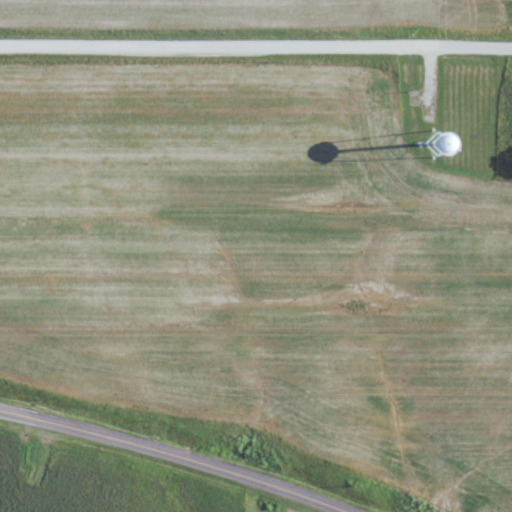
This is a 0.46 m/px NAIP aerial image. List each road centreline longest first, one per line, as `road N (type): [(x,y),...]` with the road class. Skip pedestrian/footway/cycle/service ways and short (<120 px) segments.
road 1 (residential): [(0,46),(511,47)]
road 2 (secondary): [(0,410),(351,511)]
